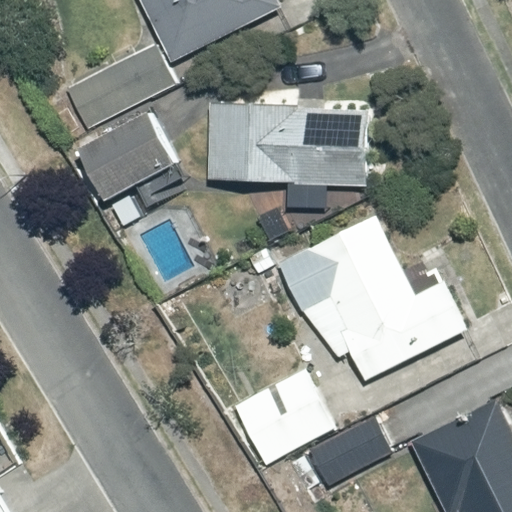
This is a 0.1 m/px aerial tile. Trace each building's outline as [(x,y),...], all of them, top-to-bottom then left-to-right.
[(72,83),(94,131),(95,133),(86,138),(127,226),(202,191),(159,100),(183,89),(171,64),(284,11),(279,0),(149,0),(167,38),(72,83)] [(377,102),(218,98),(216,177),(375,181),(377,102)] [(363,344),(380,376),(475,326),(451,279),(426,292),(384,212),(288,263),(338,358),(363,344)] [(338,428),(309,367),(239,401),(268,462),(338,428)] [(511,511),(511,409),(506,398),(419,441),(454,511),(511,511)] [(401,448),(382,413),(317,450),(336,484),(401,448)] [(16,511),(0,486),(0,511),(16,511)]
